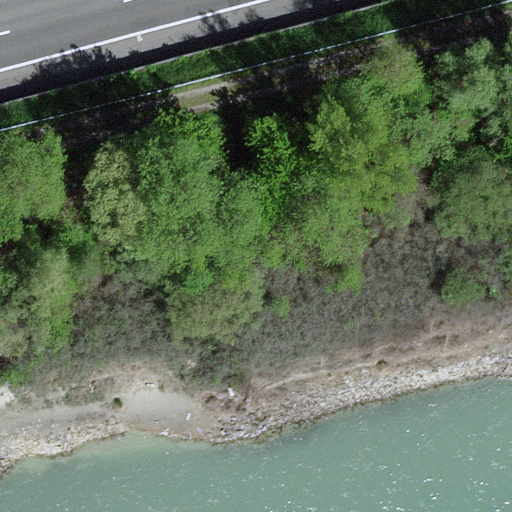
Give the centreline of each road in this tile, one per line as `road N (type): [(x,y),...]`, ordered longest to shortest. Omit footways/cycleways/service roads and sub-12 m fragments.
road 1 (track): [(0,154),(511,23)]
road 2 (motorway): [(0,34),(129,0)]
